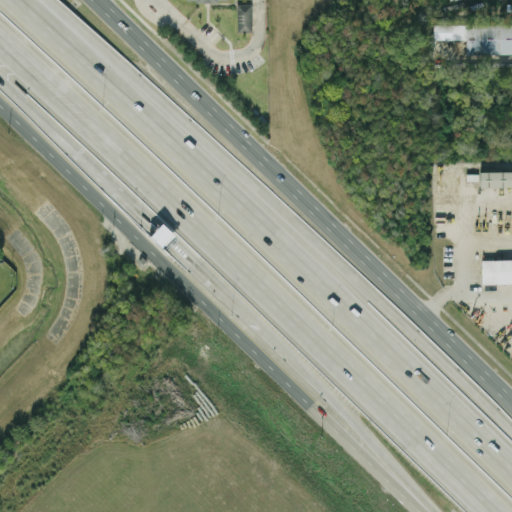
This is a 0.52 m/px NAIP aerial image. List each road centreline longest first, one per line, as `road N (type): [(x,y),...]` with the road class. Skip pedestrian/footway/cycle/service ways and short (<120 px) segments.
road 1 (motorway): [(0,38),(494,511)]
road 2 (motorway): [(511,469),(18,0)]
road 3 (motorway): [(511,430),(46,0)]
road 4 (primary): [(0,101),(429,511)]
road 5 (primary): [(511,399),(99,0)]
road 6 (motorway): [(257,326),(327,392),(367,451)]
road 7 (motorway): [(73,149),(164,239)]
road 8 (motorway): [(164,239),(257,326)]
